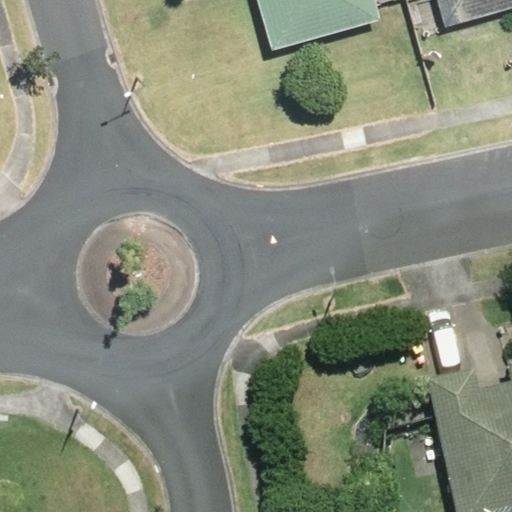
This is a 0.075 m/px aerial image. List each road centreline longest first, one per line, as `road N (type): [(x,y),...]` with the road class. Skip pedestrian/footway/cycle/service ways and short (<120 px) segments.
road 1 (residential): [(227,257),(511,193)]
road 2 (residential): [(115,187),(64,0)]
road 3 (residential): [(199,511),(164,359)]
road 4 (residential): [(115,187),(173,190),(217,229),(227,257)]
road 5 (residential): [(164,359),(107,358),(82,344),(50,296)]
road 6 (residential): [(50,296),(54,241),(68,216),(115,187)]
road 7 (residential): [(227,257),(228,283),(208,331),(164,359)]
